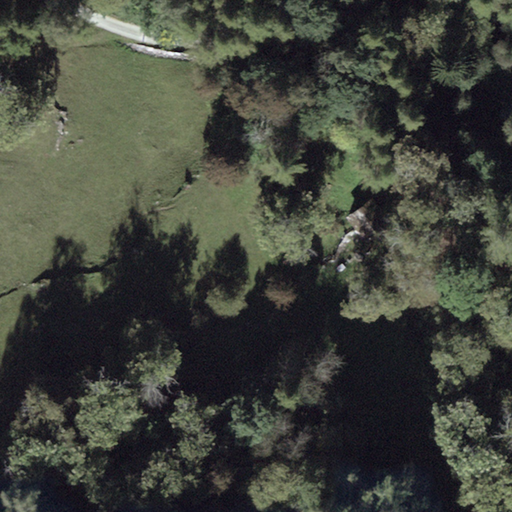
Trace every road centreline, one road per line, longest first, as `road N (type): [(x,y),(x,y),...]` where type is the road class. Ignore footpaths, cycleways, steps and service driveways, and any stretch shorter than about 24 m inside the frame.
road 1 (track): [(0,346),(251,339),(339,309),(459,221),(511,153)]
road 2 (track): [(358,0),(328,19),(225,47),(150,50),(71,0)]
